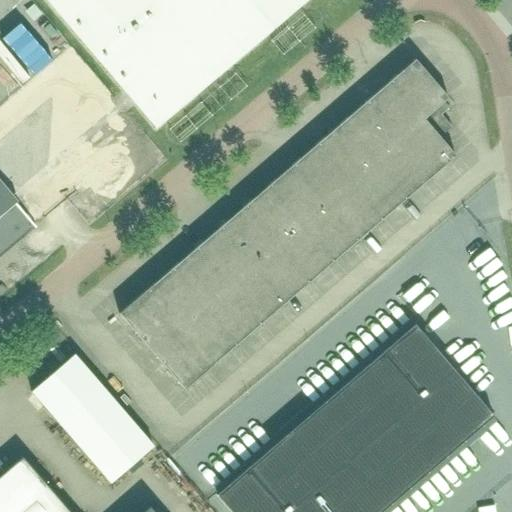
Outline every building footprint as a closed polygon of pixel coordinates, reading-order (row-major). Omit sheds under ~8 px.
[(45,0),(156,129),(307,0),(45,0)] [(183,390),(454,156),(439,138),(451,127),(441,115),(449,108),(443,102),(447,98),(414,59),(118,314),(183,390)] [(0,254),(32,226),(34,228),(35,228),(15,204),(17,202),(0,181),(0,254)] [(413,324),(216,494),(231,511),(380,511),(492,416),(413,324)] [(58,362),(70,353),(63,344),(51,353),(58,362)] [(74,354),(31,391),(110,483),(152,446),(74,354)] [(0,511),(153,511),(148,506),(141,511),(68,511),(21,457),(0,475),(0,511)]
